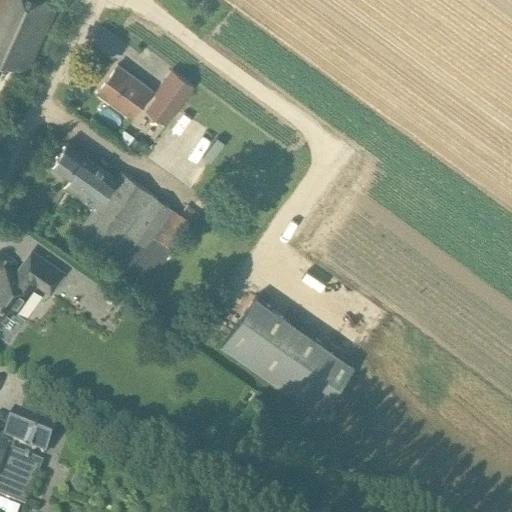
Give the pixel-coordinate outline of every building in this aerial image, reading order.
[(0,0),(0,59),(27,72),(56,8),(38,0),(0,0)] [(150,89),(134,77),(117,65),(98,92),(131,116),(150,89)] [(154,92),(156,94),(146,108),(167,124),(195,85),(172,68),(154,92)] [(191,223),(137,184),(121,172),(116,179),(67,143),(51,164),(71,178),(64,187),(94,209),(75,235),(145,286),(191,223)] [(0,323),(1,324),(0,325),(0,334),(12,343),(27,320),(16,312),(37,282),(49,291),(62,274),(32,253),(16,276),(5,267),(0,274),(0,323)] [(255,296),(221,345),(319,415),(354,365),(255,296)] [(4,437),(46,455),(57,428),(15,410),(4,437)] [(10,454),(7,453),(8,449),(0,445),(0,497),(24,508),(42,464),(11,451),(10,454)]
